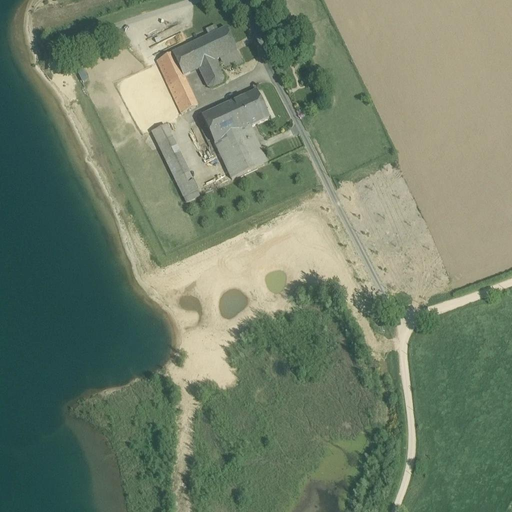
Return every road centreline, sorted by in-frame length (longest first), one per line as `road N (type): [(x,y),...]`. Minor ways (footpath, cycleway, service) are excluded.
road 1 (track): [(406,324),(336,205),(240,0)]
road 2 (track): [(397,511),(413,456),(406,324)]
road 3 (track): [(273,71),(215,98),(179,127),(208,186)]
